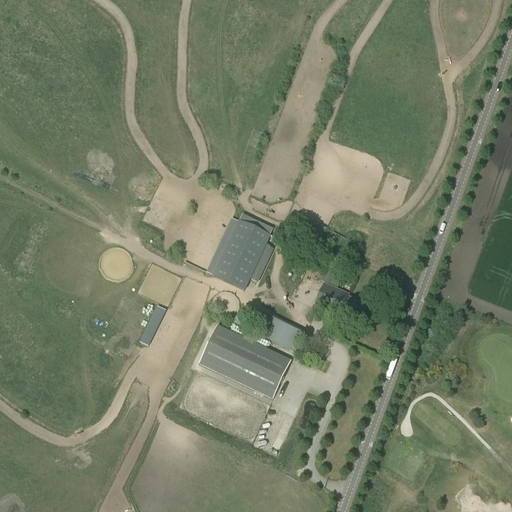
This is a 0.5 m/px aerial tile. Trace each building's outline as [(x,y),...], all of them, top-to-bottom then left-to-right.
[(301,229),(322,239),(327,228),(306,219),(301,229)] [(238,223),(213,277),(244,292),(269,237),(238,223)] [(319,281),(328,285),(333,273),(324,269),(319,281)] [(350,299),(352,295),(350,294),(349,296),(324,285),(315,306),(358,325),(366,306),(350,299)] [(156,307),(139,343),(148,347),(165,311),(156,307)] [(257,335),(295,354),(304,336),(266,317),(257,335)] [(291,363),(217,328),(199,366),(273,401),(291,363)]
